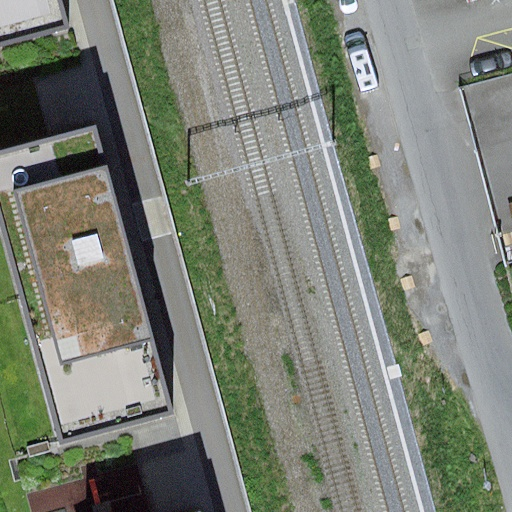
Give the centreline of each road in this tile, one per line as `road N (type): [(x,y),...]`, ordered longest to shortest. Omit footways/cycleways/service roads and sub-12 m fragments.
road 1 (residential): [(229,511),(92,0)]
road 2 (unclassified): [(511,431),(390,0)]
